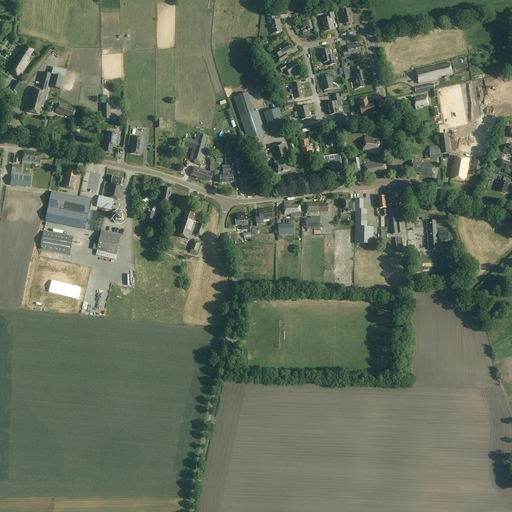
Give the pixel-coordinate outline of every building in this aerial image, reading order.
[(346,10),(345,6),(338,8),(340,14),(342,14),(344,24),(346,24),(346,25),(347,26),(348,27),(349,27),(350,26),(351,25),(351,24),(351,23),(352,22),(350,15),(351,15),(350,9),(346,10)] [(335,18),(333,11),(325,13),(327,18),(322,19),(325,32),(335,30),(332,19),(335,18)] [(275,20),(274,17),(268,18),(269,25),(271,24),(273,34),(282,32),(280,23),(279,19),(275,20)] [(310,20),(309,17),(302,19),(302,21),(303,21),(303,23),(300,24),(301,30),(306,29),(305,28),(307,27),(308,30),(313,29),(311,21),(309,21),(309,20),(310,20)] [(290,48),(287,43),(275,50),(280,58),(278,59),(280,62),(288,58),(286,54),(292,51),(290,48)] [(361,53),(359,44),(351,46),(347,47),(348,50),(343,51),(344,58),(351,56),(351,55),(353,54),(354,56),(355,57),(357,56),(358,55),(358,53),(361,53)] [(33,51),(25,46),(17,58),(16,58),(8,71),(19,78),(28,63),(26,62),(33,51)] [(332,57),(330,50),(321,52),(324,63),(327,62),(328,66),(336,64),(335,57),(332,57)] [(300,70),(296,62),(291,64),(291,65),(286,68),(284,64),(279,67),(282,73),(286,70),(290,76),(300,70)] [(453,73),(450,63),(435,67),(434,66),(415,71),(419,83),(438,79),(437,77),(453,73)] [(54,67),(52,75),(65,78),(67,71),(54,67)] [(360,71),(360,67),(353,69),(354,75),(356,75),(357,78),(355,78),(357,88),(364,87),(363,81),(365,81),(364,75),(365,75),(364,71),(360,71)] [(52,75),(43,73),(39,89),(32,87),(29,99),(31,102),(28,112),(39,115),(41,107),(43,107),(48,86),(62,90),(65,78),(52,75)] [(321,76),(323,85),(332,83),(332,80),(335,79),(335,77),(331,78),(331,77),(328,78),(327,75),(321,76)] [(23,85),(17,81),(11,90),(17,94),(23,85)] [(290,93),(302,90),(301,83),(292,85),(293,90),(290,91),(290,93)] [(434,88),(433,84),(415,88),(416,92),(434,88)] [(302,90),(290,93),(291,96),(294,95),(295,100),(304,98),(302,90)] [(234,98),(241,117),(254,112),(247,93),(234,98)] [(428,105),(426,96),(413,99),(415,107),(423,105),(423,106),(428,105)] [(327,104),(328,110),(338,108),(337,102),(340,101),(340,97),(333,98),(334,102),(327,104)] [(368,103),(366,97),(359,99),(361,106),(360,106),(362,115),(363,115),(363,116),(364,116),(366,116),(367,115),(367,114),(374,112),(373,104),(367,105),(367,103),(368,103)] [(68,106),(59,102),(55,111),(64,115),(64,114),(72,118),(76,110),(68,106)] [(294,113),(295,115),(309,112),(308,106),(299,108),(299,112),(294,113)] [(285,128),(278,108),(263,113),(270,133),(285,128)] [(339,113),(338,108),(328,110),(330,115),(337,114),(338,118),(344,116),(343,112),(339,113)] [(265,135),(258,111),(254,112),(241,117),(248,140),(265,135)] [(119,134),(106,132),(104,145),(106,145),(105,152),(112,153),(113,146),(118,146),(119,134)] [(195,141),(194,145),(204,147),(207,137),(196,134),(195,141)] [(450,153),(448,134),(440,135),(442,154),(450,153)] [(145,138),(132,136),(131,148),(130,154),(141,155),(142,146),(144,147),(145,138)] [(195,141),(185,138),(183,146),(192,149),(190,160),(194,161),(193,164),(201,166),(206,148),(204,147),(194,145),(195,141)] [(382,140),(365,138),(363,152),(380,154),(382,140)] [(252,157),(242,139),(238,141),(248,159),(252,157)] [(309,147),(308,139),(302,139),(303,147),(302,147),(303,156),(310,156),(313,155),(312,147),(309,147)] [(289,158),(284,143),(270,148),(274,158),(273,158),(275,162),(274,162),(275,163),(278,174),(289,170),(288,165),(289,165),(287,160),(286,161),(286,160),(285,159),(287,159),(289,158)] [(511,145),(510,145),(509,148),(505,146),(503,152),(509,155),(510,153),(511,154),(511,145)] [(441,158),(440,146),(429,147),(429,152),(425,152),(426,159),(441,158)] [(32,152),(23,151),(22,162),(40,163),(41,154),(32,154),(32,152)] [(330,166),(331,174),(340,173),(339,168),(342,167),(340,155),(337,155),(338,159),(330,160),(329,156),(324,157),(324,160),(323,160),(324,167),(328,167),(328,166),(330,166)] [(469,159),(454,157),(451,178),(464,180),(464,179),(465,179),(466,173),(467,174),(469,159)] [(483,158),(475,157),(472,170),(480,171),(483,158)] [(353,159),(355,176),(359,175),(359,172),(364,172),(365,175),(387,171),(386,164),(385,164),(385,159),(372,161),(372,159),(364,160),(364,158),(359,159),(359,158),(353,159)] [(417,160),(413,160),(411,172),(420,174),(420,175),(433,178),(435,165),(417,161),(417,160)] [(511,170),(511,163),(503,160),(500,168),(511,171),(511,170)] [(12,165),(11,175),(20,176),(21,166),(12,165)] [(203,170),(193,167),(190,176),(198,179),(199,178),(210,182),(213,173),(203,170)] [(248,172),(250,179),(256,177),(254,170),(248,172)] [(77,173),(68,171),(68,173),(66,173),(63,187),(75,190),(76,182),(75,181),(77,173)] [(243,181),(250,179),(248,172),(241,174),(243,181)] [(98,195),(102,175),(92,173),(88,193),(98,195)] [(11,176),(10,186),(30,188),(31,178),(11,176)] [(110,187),(108,198),(114,199),(120,200),(123,186),(121,186),(123,178),(113,176),(111,188),(110,187)] [(506,179),(499,177),(497,183),(500,184),(498,191),(505,194),(507,187),(508,187),(509,184),(505,183),(506,179)] [(172,189),(164,187),(163,194),(162,194),(160,203),(169,205),(172,189)] [(401,196),(401,191),(386,193),(388,207),(388,209),(392,235),(403,233),(400,208),(399,208),(398,197),(401,196)] [(91,200),(52,192),(45,222),(85,230),(91,200)] [(108,198),(103,197),(101,208),(111,210),(114,199),(108,198)] [(363,200),(356,199),(355,244),(375,244),(375,239),(373,239),(373,227),(367,227),(367,210),(363,210),(363,200)] [(350,203),(350,201),(343,201),(343,209),(347,209),(347,212),(355,212),(355,203),(350,203)] [(318,205),(318,203),(307,203),(308,214),(319,213),(329,212),(328,204),(318,205)] [(291,206),(291,204),(284,205),(285,215),(291,215),(291,218),(301,217),(300,206),(291,206)] [(273,219),(272,209),(259,211),(260,219),(256,219),(257,226),(263,226),(262,222),(261,221),(273,219)] [(196,213),(186,210),(184,218),(181,218),(175,235),(190,240),(196,222),(195,222),(196,219),(194,219),(196,213)] [(117,223),(119,223),(121,224),(125,221),(126,216),(123,212),(118,211),(114,214),(113,218),(116,223),(117,223)] [(154,214),(148,212),(146,222),(152,223),(154,214)] [(246,220),(245,214),(237,215),(238,220),(236,220),(236,226),(242,225),(242,227),(243,230),(249,229),(248,226),(247,226),(246,220)] [(310,219),(306,219),(306,229),(320,229),(320,217),(310,217),(310,219)] [(164,223),(158,221),(157,226),(154,225),(153,228),(163,230),(164,223)] [(436,231),(436,221),(426,222),(426,228),(429,228),(429,231),(427,231),(428,234),(429,234),(430,251),(440,250),(440,244),(437,244),(437,241),(439,241),(449,241),(448,229),(439,230),(439,231),(436,231)] [(206,226),(200,224),(196,235),(202,237),(206,226)] [(294,224),(278,224),(278,235),(294,235),(294,224)] [(97,251),(105,252),(104,257),(112,258),(113,254),(117,255),(121,235),(122,234),(102,230),(101,231),(102,231),(99,242),(95,241),(93,249),(97,251)] [(74,237),(44,232),(40,250),(70,255),(74,237)] [(201,242),(195,240),(191,251),(197,254),(201,242)] [(93,268),(89,284),(93,285),(93,286),(98,288),(98,286),(102,287),(104,278),(101,277),(99,283),(98,283),(100,274),(95,273),(96,269),(93,268)]
